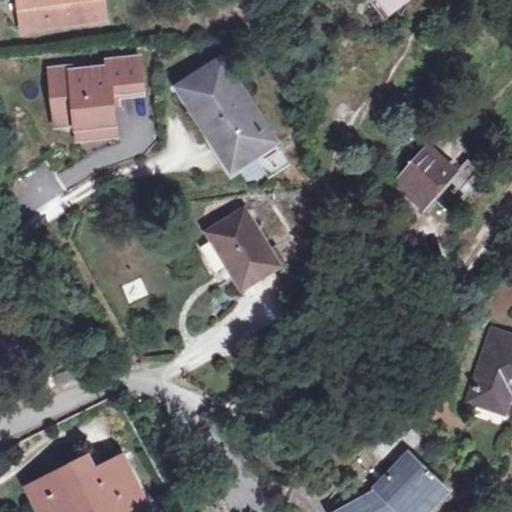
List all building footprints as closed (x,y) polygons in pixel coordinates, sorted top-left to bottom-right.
[(23,0),(26,24),(55,21),(65,29),(111,23),(107,0),(23,0)] [(379,0),(403,27),(434,0),(379,0)] [(74,70),(53,72),(58,128),(79,126),(95,124),(96,129),(117,127),(114,96),(145,93),(142,61),(111,64),(111,70),(74,74),(74,70)] [(270,145),(218,63),(177,89),(227,172),(270,145)] [(95,124),(79,126),(80,142),(119,138),(117,127),(96,129),(95,124)] [(403,179),(426,199),(450,172),(427,151),(403,179)] [(271,176),(291,169),(286,157),(267,163),(271,176)] [(450,172),(426,199),(421,205),(427,210),(456,177),(450,172)] [(421,205),(426,199),(403,179),(398,185),(421,205)] [(272,261),(235,214),(201,239),(237,288),(272,261)] [(507,416),(511,402),(511,344),(501,340),(488,373),(477,406),(507,416)] [(401,382),(379,358),(366,369),(387,394),(401,382)] [(422,511),(442,490),(411,460),(379,493),(382,496),(353,511),(422,511)] [(125,511),(123,507),(139,498),(120,462),(92,476),(85,465),(27,494),(36,511),(93,511),(94,511),(125,511)] [(469,511),(481,500),(468,488),(457,501),(468,511),(469,511)] [(134,511),(144,507),(139,498),(123,507),(125,511),(134,511)]
